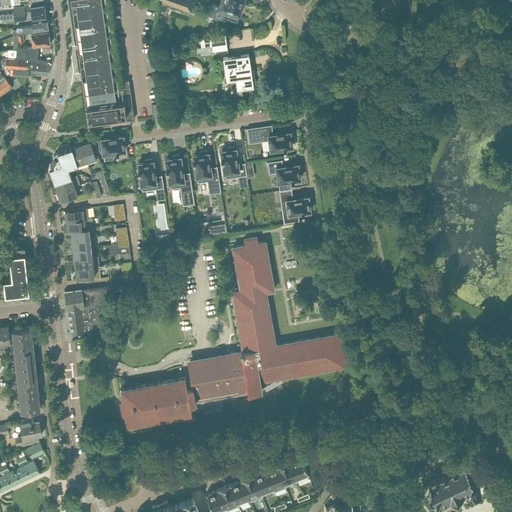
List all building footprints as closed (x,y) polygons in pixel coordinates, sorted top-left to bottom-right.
[(110,5),(109,0),(70,0),(77,45),(80,45),(81,51),(78,51),(81,73),(84,72),(85,78),(82,79),(88,121),(113,117),(113,121),(134,118),(129,79),(117,81),(106,6),(110,5)] [(184,9),(187,0),(180,0),(178,7),(184,9)] [(192,0),(187,0),(184,9),(190,12),(194,1),(192,0)] [(237,21),(243,2),(237,0),(220,0),(219,4),(213,2),(209,14),(222,18),(223,16),(237,21)] [(160,1),(158,11),(165,14),(169,4),(166,3),(160,1)] [(11,13),(0,13),(0,21),(31,18),(36,18),(46,16),(45,4),(44,3),(29,5),(30,12),(25,13),(24,6),(13,7),(14,12),(11,13)] [(16,48),(18,48),(18,43),(20,43),(19,35),(23,34),(23,32),(24,32),(48,29),(47,24),(49,23),(48,20),(47,19),(46,18),(31,20),(31,24),(16,26),(17,28),(12,28),(14,48),(16,48)] [(37,59),(38,46),(50,44),(48,31),(32,33),(33,47),(16,48),(16,57),(6,57),(5,67),(29,69),(49,71),(52,60),(37,59)] [(205,37),(200,38),(201,47),(212,45),(212,51),(214,51),(227,49),(226,42),(225,34),(205,37)] [(223,57),(228,95),(242,93),(241,85),(253,83),(249,54),(223,57)] [(5,67),(0,70),(0,94),(12,85),(15,88),(21,83),(16,77),(10,82),(6,77),(10,73),(28,75),(29,69),(5,67)] [(154,104),(156,114),(162,113),(160,102),(154,104)] [(283,132),(282,132),(276,133),(273,134),(272,125),(272,124),(246,128),(249,143),(269,140),(270,149),(283,148),(286,148),(286,147),(292,146),(291,139),(294,139),(293,132),(290,132),(290,131),(283,132)] [(109,137),(101,138),(104,160),(105,160),(105,159),(113,158),(112,152),(116,151),(116,152),(119,152),(118,151),(125,150),(124,143),(127,143),(126,136),(123,136),(123,135),(115,136),(109,137)] [(81,143),(87,161),(96,158),(91,140),(81,143)] [(72,146),(78,164),(87,161),(81,143),(80,141),(74,143),(75,145),(72,146)] [(54,182),(71,176),(68,167),(78,164),(72,146),(57,151),(58,157),(58,158),(53,155),(50,162),(55,165),(54,165),(49,167),(54,182)] [(246,175),(245,162),(238,163),(236,148),(235,148),(234,146),(227,147),(228,149),(221,150),(222,157),(221,157),(221,159),(222,159),(225,178),(246,175)] [(221,191),(217,165),(216,165),(216,166),(210,167),(208,152),(207,152),(207,150),(200,151),(200,153),(193,154),(194,159),(193,159),(193,161),(194,161),(197,182),(207,181),(209,193),(221,191)] [(194,203),(189,171),(189,172),(183,173),(180,156),(179,157),(179,154),(172,155),(172,158),(165,159),(167,167),(166,167),(166,169),(167,169),(170,188),(174,187),(179,187),(181,205),(186,204),(194,203)] [(138,168),(138,171),(139,171),(142,190),(164,187),(162,174),(161,174),(161,175),(155,176),(153,161),(152,161),(151,158),(144,159),(145,162),(138,163),(138,168)] [(294,179),(300,178),(299,171),(302,171),(301,164),(298,164),(298,163),(283,166),(282,160),(282,159),(267,161),(269,173),(277,173),(279,189),(279,190),(291,188),(292,188),(292,187),(291,187),(290,180),(291,180),(291,181),(294,180),(294,179)] [(57,192),(74,185),(71,176),(54,182),(57,192)] [(60,201),(78,195),(74,185),(57,192),(60,201)] [(292,189),(292,188),(279,190),(284,222),(283,222),(283,223),(300,220),(299,220),(298,213),(301,212),(301,213),(304,213),(304,212),(310,211),(309,203),(312,203),(311,196),(308,197),(308,196),(293,198),(291,189),(292,189)] [(94,190),(84,193),(86,199),(96,197),(95,192),(94,190)] [(114,214),(124,212),(123,206),(123,203),(112,204),(113,208),(114,214)] [(88,207),(64,209),(65,219),(89,217),(88,207)] [(89,217),(65,219),(66,229),(88,227),(93,226),(92,216),(89,217)] [(225,223),(217,224),(218,232),(226,231),(225,223)] [(70,229),(71,238),(89,236),(88,227),(66,229),(70,229)] [(128,241),(128,238),(127,232),(116,233),(117,239),(118,242),(128,241)] [(71,238),(72,248),(91,246),(89,236),(71,238)] [(192,413),(197,412),(195,402),(261,390),(261,387),(262,386),(262,382),(260,382),(259,380),(345,365),(344,358),(349,357),(347,343),(341,344),(339,332),(275,343),(266,291),(274,289),(265,240),(258,241),(257,236),(243,238),(244,244),(232,246),(241,294),(233,296),(242,349),(229,352),(230,357),(188,364),(194,402),(190,403),(192,413)] [(130,251),(128,241),(118,242),(108,244),(109,254),(119,252),(130,251)] [(0,295),(29,292),(24,246),(8,248),(11,277),(2,278),(3,285),(0,285),(0,295)] [(98,255),(92,255),(91,246),(72,248),(73,258),(92,256),(98,255)] [(93,266),(99,265),(98,255),(92,256),(73,258),(74,268),(93,266)] [(133,273),(131,260),(120,262),(122,274),(133,273)] [(91,278),(100,277),(99,268),(102,268),(102,265),(99,265),(93,266),(74,268),(75,278),(77,278),(78,280),(85,279),(84,277),(91,276),(91,278)] [(68,290),(64,290),(66,299),(70,332),(71,332),(80,331),(99,328),(99,332),(100,336),(104,335),(113,334),(110,316),(100,318),(98,318),(98,314),(99,314),(98,306),(102,306),(102,309),(109,308),(107,295),(103,295),(103,293),(123,291),(123,283),(74,289),(68,290)] [(40,409),(39,401),(41,401),(41,395),(39,396),(37,381),(39,381),(39,375),(36,375),(35,361),(37,361),(36,355),(34,355),(33,341),(35,340),(34,335),(32,335),(31,327),(12,329),(12,332),(9,332),(8,325),(1,326),(0,323),(0,345),(10,344),(13,343),(21,411),(40,409)] [(194,402),(190,379),(186,380),(185,376),(121,388),(122,398),(120,398),(123,414),(125,414),(127,424),(192,413),(190,403),(194,402)] [(33,442),(32,440),(38,439),(37,435),(41,434),(39,420),(33,421),(32,418),(19,420),(22,436),(16,437),(17,445),(33,442)] [(0,435),(9,433),(7,423),(0,424),(0,435)] [(27,448),(32,457),(44,451),(40,442),(27,448)] [(22,450),(18,452),(30,476),(39,472),(34,460),(28,462),(22,450)] [(18,452),(20,457),(16,459),(20,466),(15,469),(21,481),(30,476),(18,452)] [(308,473),(301,455),(300,455),(289,460),(289,459),(288,460),(296,478),(296,480),(309,475),(308,473)] [(296,480),(296,478),(288,460),(277,464),(284,482),(285,486),(297,481),(296,480)] [(5,461),(0,463),(11,485),(21,481),(15,469),(10,471),(5,461)] [(0,485),(2,490),(11,485),(0,463),(0,462),(0,472),(1,475),(0,475),(0,485)] [(428,492),(429,494),(430,496),(435,498),(436,497),(439,503),(450,498),(451,499),(454,497),(455,499),(460,496),(460,494),(462,493),(462,492),(472,488),(472,490),(480,486),(477,480),(473,481),(464,463),(428,480),(431,486),(430,487),(428,492)] [(285,486),(284,482),(277,464),(276,464),(276,465),(265,469),(272,487),(273,490),(274,491),(286,487),(285,486)] [(273,490),(272,487),(265,469),(254,474),(254,473),(253,473),(260,492),(262,495),(273,490)] [(262,495),(260,492),(253,473),(242,478),(249,496),(250,500),(250,501),(262,496),(262,495)] [(250,500),(249,496),(242,478),(241,478),(241,479),(230,483),(237,501),(238,504),(250,500)] [(230,483),(218,487),(225,505),(227,509),(227,510),(239,505),(238,504),(237,501),(230,483)] [(207,492),(206,492),(213,511),(218,511),(227,509),(225,505),(218,487),(218,488),(207,492)] [(155,511),(151,511),(199,511),(193,496),(169,505),(167,498),(152,504),(155,511)] [(359,511),(359,503),(352,504),(352,500),(332,501),(332,505),(325,505),(324,511),(359,511)]
